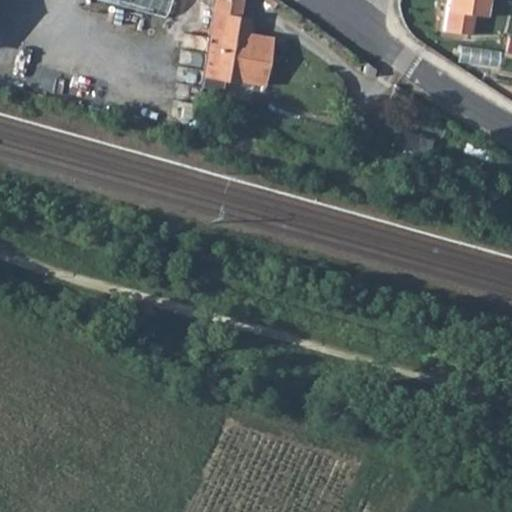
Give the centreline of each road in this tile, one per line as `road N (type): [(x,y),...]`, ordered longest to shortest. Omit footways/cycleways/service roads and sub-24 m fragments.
road 1 (track): [(0,249),(132,295),(511,385)]
road 2 (residential): [(345,17),(511,131)]
